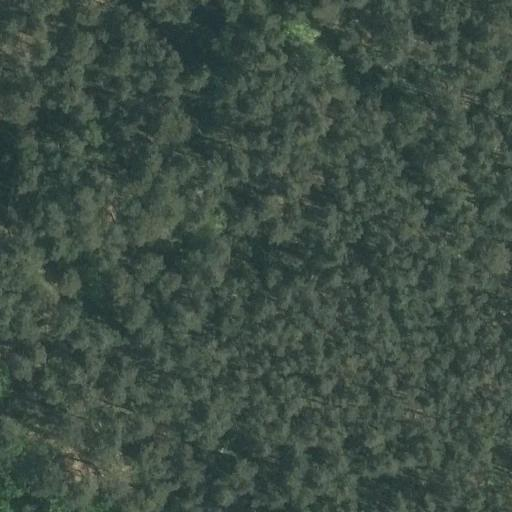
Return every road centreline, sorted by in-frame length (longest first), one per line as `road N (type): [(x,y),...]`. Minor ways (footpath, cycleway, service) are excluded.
road 1 (track): [(320,0),(347,21),(511,89)]
road 2 (track): [(0,82),(98,0)]
